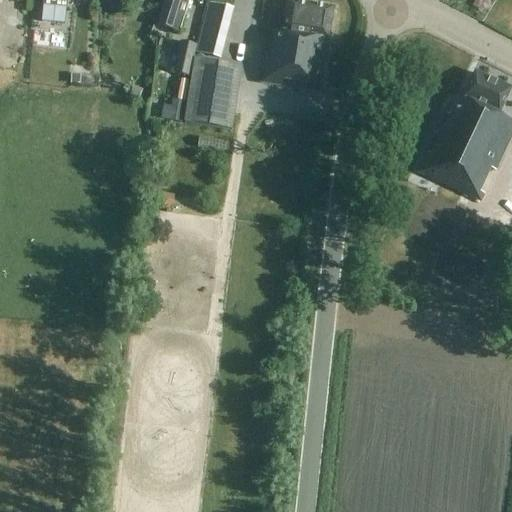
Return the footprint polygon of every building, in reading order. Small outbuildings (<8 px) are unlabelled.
[(42,0),(42,6),(65,9),(66,0),(42,0)] [(164,0),(157,26),(173,31),(179,33),(188,2),(189,0),(164,0)] [(268,56),(265,55),(261,84),(281,87),(283,80),(299,83),(298,90),(319,93),(332,9),(287,2),(282,34),(272,33),(268,56)] [(220,60),(225,39),(201,33),(196,54),(220,60)] [(188,78),(195,47),(180,44),(173,75),(188,78)] [(240,68),(193,61),(184,124),(231,131),(240,68)] [(510,90),(475,73),(462,99),(454,96),(418,174),(479,203),(511,132),(511,122),(498,116),(510,90)] [(198,138),(197,149),(226,154),(228,143),(198,138)] [(157,194),(154,208),(170,212),(173,197),(157,194)] [(435,204),(428,219),(421,235),(459,252),(473,221),(435,204)] [(454,272),(442,301),(456,307),(468,278),(454,272)]
